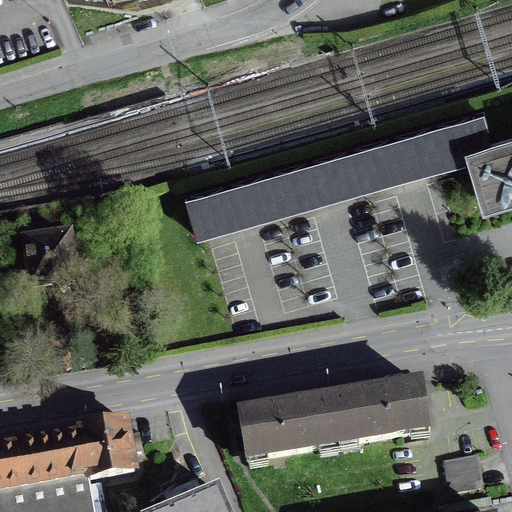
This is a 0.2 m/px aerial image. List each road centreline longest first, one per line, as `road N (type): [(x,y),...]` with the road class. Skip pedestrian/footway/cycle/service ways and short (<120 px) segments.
road 1 (primary): [(486,328),(0,413)]
road 2 (residential): [(292,0),(230,29),(0,97)]
